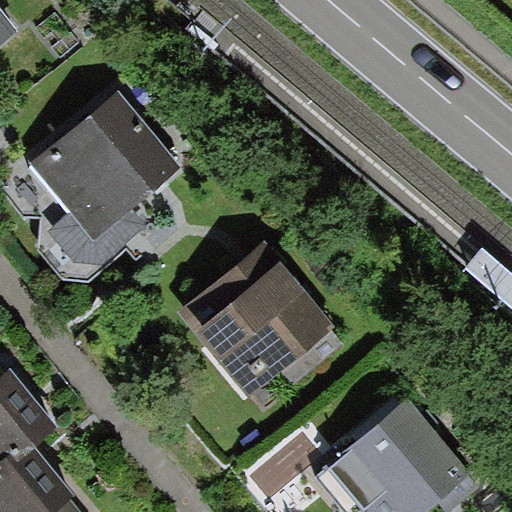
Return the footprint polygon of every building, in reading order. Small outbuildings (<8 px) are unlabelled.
[(0,42),(19,28),(0,3),(0,42)] [(185,170),(123,92),(31,164),(93,242),(127,216),(185,170)] [(74,219),(53,236),(85,275),(140,232),(127,216),(93,242),(74,219)] [(276,244),(180,315),(241,397),(337,327),(276,244)] [(403,393),(309,474),(341,511),(446,511),(481,482),(403,393)] [(0,398),(0,473),(11,465),(36,444),(0,398)] [(0,473),(0,511),(49,511),(11,465),(0,473)]
